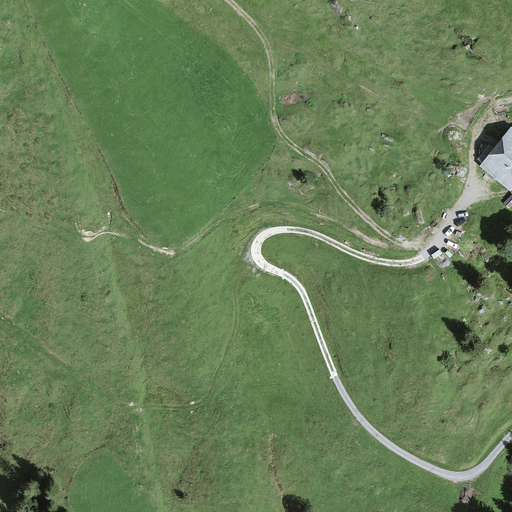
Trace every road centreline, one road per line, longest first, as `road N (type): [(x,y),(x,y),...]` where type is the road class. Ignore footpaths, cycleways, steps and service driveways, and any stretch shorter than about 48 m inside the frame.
road 1 (track): [(256,248),(259,259),(297,284),(338,383),(377,434),(457,476),(477,471),(511,434)]
road 2 (track): [(432,246),(386,234),(279,130),(267,46),(231,0)]
road 3 (track): [(469,194),(425,254),(409,262),(366,257),(303,230),(267,232),(256,248)]
